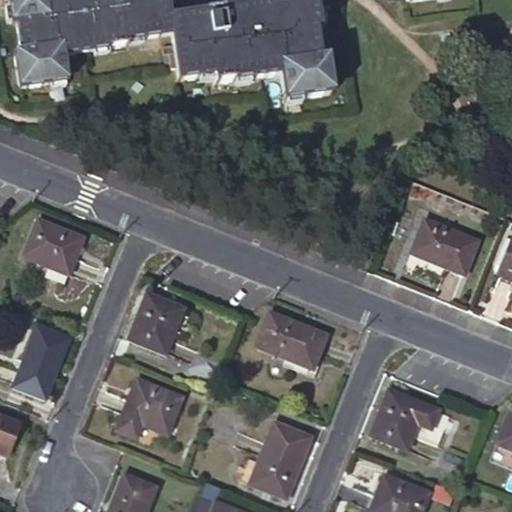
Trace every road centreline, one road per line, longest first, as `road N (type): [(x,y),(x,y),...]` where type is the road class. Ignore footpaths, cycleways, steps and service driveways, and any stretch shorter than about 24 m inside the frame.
road 1 (residential): [(146,218),(59,432),(66,494)]
road 2 (residential): [(146,218),(381,312)]
road 3 (residential): [(381,312),(312,511)]
road 4 (residential): [(0,159),(146,218)]
road 5 (residential): [(381,312),(511,364)]
